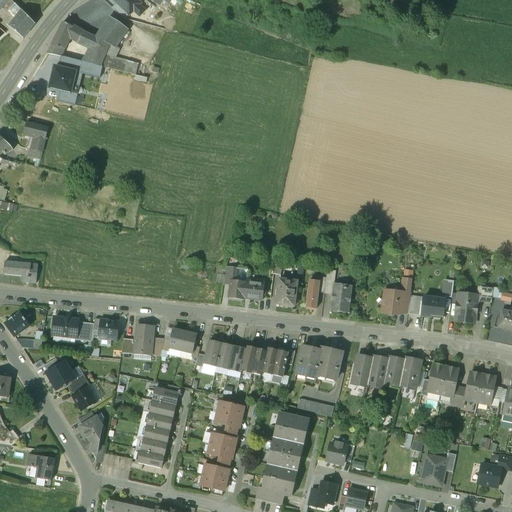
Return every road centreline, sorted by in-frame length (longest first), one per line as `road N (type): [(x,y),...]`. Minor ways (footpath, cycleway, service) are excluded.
road 1 (residential): [(511,355),(0,292)]
road 2 (residential): [(0,334),(87,484)]
road 3 (residential): [(87,484),(100,480),(223,509)]
